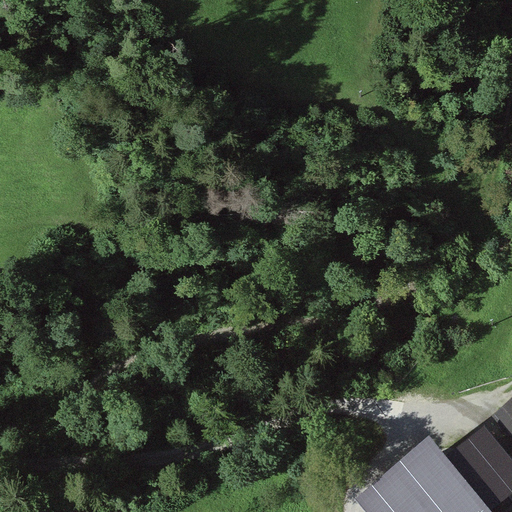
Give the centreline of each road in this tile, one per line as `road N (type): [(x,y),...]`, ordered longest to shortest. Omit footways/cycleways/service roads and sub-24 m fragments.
road 1 (track): [(480,390),(444,405),(397,409),(275,407),(0,458)]
road 2 (track): [(480,390),(490,320),(510,263),(474,211),(511,68)]
road 3 (track): [(360,511),(368,486),(444,405)]
